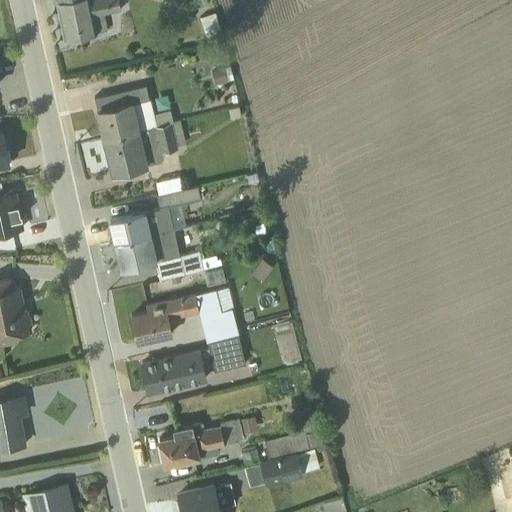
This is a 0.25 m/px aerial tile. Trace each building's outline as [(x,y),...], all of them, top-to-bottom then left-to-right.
[(55,0),(63,38),(107,30),(103,12),(120,9),(117,0),(55,0)] [(103,137),(170,121),(167,109),(153,112),(146,83),(93,96),(103,137)] [(170,121),(103,137),(111,171),(163,158),(161,151),(177,147),(170,121)] [(110,218),(115,240),(150,232),(173,226),(168,205),(199,197),(196,183),(155,193),(158,207),(110,218)] [(14,191),(0,194),(0,231),(21,227),(14,191)] [(150,232),(115,240),(121,267),(154,260),(158,278),(203,268),(198,249),(200,249),(194,222),(173,226),(179,253),(156,258),(150,232)] [(13,277),(0,279),(0,340),(14,338),(13,334),(32,330),(27,308),(23,309),(19,290),(16,291),(13,277)] [(199,309),(206,340),(238,333),(226,285),(146,304),(147,310),(131,314),(137,340),(172,332),(168,317),(199,309)] [(238,333),(206,340),(208,346),(142,362),(148,390),(206,377),(203,364),(211,362),(213,369),(245,361),(238,333)] [(0,396),(0,445),(21,442),(15,411),(24,409),(21,393),(0,396)] [(316,406),(299,410),(304,429),(321,425),(316,406)] [(253,414),(241,417),(245,431),(257,428),(253,414)] [(174,434),(158,437),(164,463),(199,455),(199,456),(218,452),(217,445),(243,439),(237,416),(220,420),(221,423),(203,427),(202,420),(172,427),(174,434)] [(268,456),(313,445),(326,442),(323,429),(304,433),(303,430),(264,440),(268,456)] [(268,456),(261,459),(262,461),(244,465),(248,484),(265,480),(266,485),(302,475),(301,471),(318,466),(313,445),(268,456)] [(256,447),(240,450),(243,463),(258,459),(256,447)] [(511,511),(511,457),(486,464),(494,500),(504,498),(506,511),(511,511)] [(229,480),(179,491),(183,511),(220,511),(219,505),(234,502),(229,480)] [(71,511),(64,481),(23,491),(27,511),(71,511)]
